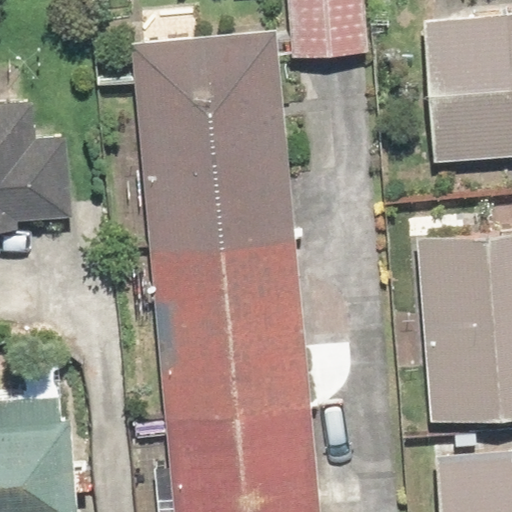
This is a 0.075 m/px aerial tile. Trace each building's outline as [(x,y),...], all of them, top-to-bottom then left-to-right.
[(370,0),(298,0),(300,39),(372,36),(370,0)] [(511,138),(511,0),(490,0),(435,6),(449,145),(511,138)] [(324,511),(283,18),(138,30),(178,511),(324,511)] [(0,216),(27,216),(27,200),(82,198),(80,122),(40,123),(39,85),(0,86),(0,216)] [(511,211),(424,219),(439,406),(511,399),(511,211)] [(0,508),(7,508),(7,511),(96,511),(85,377),(0,383),(0,508)] [(511,511),(511,431),(445,438),(451,511),(511,511)]
